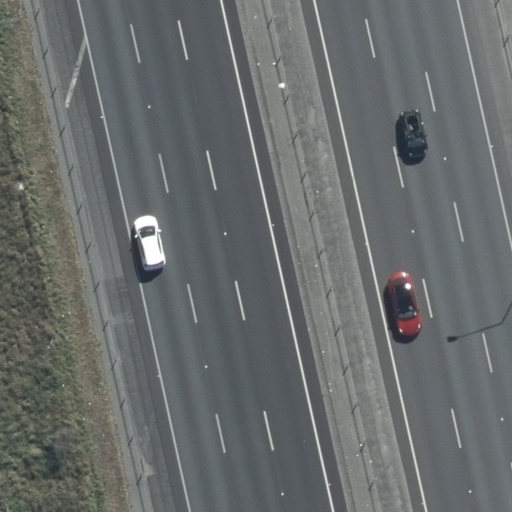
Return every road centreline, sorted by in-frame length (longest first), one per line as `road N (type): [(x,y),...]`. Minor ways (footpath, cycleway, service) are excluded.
road 1 (motorway): [(261,511),(149,0)]
road 2 (motorway): [(386,0),(497,511)]
